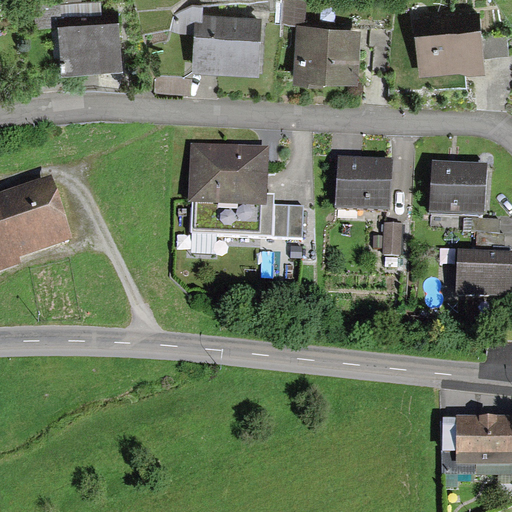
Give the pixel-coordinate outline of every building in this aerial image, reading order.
[(35,0),(37,29),(60,28),(58,0),(35,0)] [(308,3),(285,0),(283,25),(296,26),(306,27),(308,3)] [(174,14),(172,32),(182,34),(194,35),(194,74),(259,77),(261,18),(202,14),(202,6),(193,6),(174,14)] [(483,49),(477,9),(413,19),(417,47),(434,45),(437,64),(464,60),(463,52),(483,49)] [(119,23),(60,28),(64,74),(122,69),(119,23)] [(306,27),(296,26),(292,88),(309,89),(309,84),(359,87),(362,30),(306,27)] [(390,29),(370,28),(369,47),(374,47),(373,70),(388,71),(390,29)] [(190,95),(191,78),(156,75),(155,93),(190,95)] [(263,147),(196,147),(196,200),(216,200),(216,189),(263,189),(263,147)] [(391,159),(339,157),(337,206),(389,208),(391,159)] [(434,162),(432,212),(484,214),(486,164),(434,162)] [(0,250),(65,229),(48,180),(0,196),(0,208),(0,210),(0,209),(0,250)] [(301,203),(274,203),(274,237),(301,236),(301,203)] [(478,232),(478,245),(504,246),(505,233),(499,233),(500,218),(473,217),(472,232),(478,232)] [(404,224),(385,223),(384,254),(403,255),(404,224)] [(511,295),(511,290),(511,250),(458,249),(457,294),(511,295)] [(511,457),(511,455),(511,417),(449,418),(449,444),(461,443),(461,457),(511,457)]
